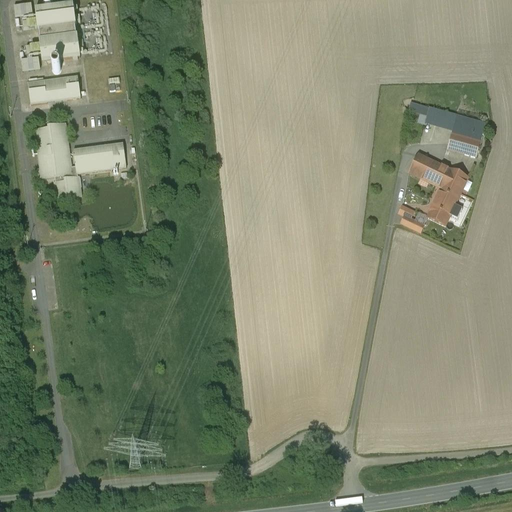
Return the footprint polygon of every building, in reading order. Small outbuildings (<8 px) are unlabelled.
[(73,6),(71,7),(71,5),(66,6),(66,8),(52,10),(51,7),(50,6),(49,6),(47,7),(46,7),(45,8),(44,9),(40,10),(40,11),(35,12),(37,22),(27,23),(27,17),(22,18),(24,31),(38,29),(38,33),(39,33),(41,42),(39,43),(40,46),(27,48),(29,61),(32,60),(31,55),(41,53),(42,64),(47,63),(47,64),(52,64),(54,68),(55,67),(57,67),(58,67),(58,61),(72,60),(73,61),(78,60),(78,59),(80,59),(79,50),(84,49),(83,41),(79,42),(77,26),(81,25),(80,16),(74,17),(73,6)] [(54,75),(55,76),(56,76),(58,76),(59,75),(60,74),(60,72),(61,71),(60,69),(59,68),(58,67),(57,67),(55,67),(54,68),(53,69),(52,70),(52,71),(52,73),(53,74),(54,75)] [(78,79),(28,85),(31,106),(81,100),(78,79)] [(485,126),(456,118),(447,151),(476,159),(485,126)] [(48,130),(34,132),(41,181),(55,179),(56,184),(54,184),(56,202),(82,199),(80,178),(78,179),(78,176),(126,169),(125,160),(120,160),(118,146),(73,152),(76,170),(72,171),(66,125),(48,127),(48,130)] [(437,199),(454,207),(467,180),(420,158),(411,176),(441,190),(437,199)] [(454,207),(437,199),(428,218),(445,227),(454,207)] [(428,219),(419,214),(414,223),(405,219),(402,226),(421,234),(428,219)]
